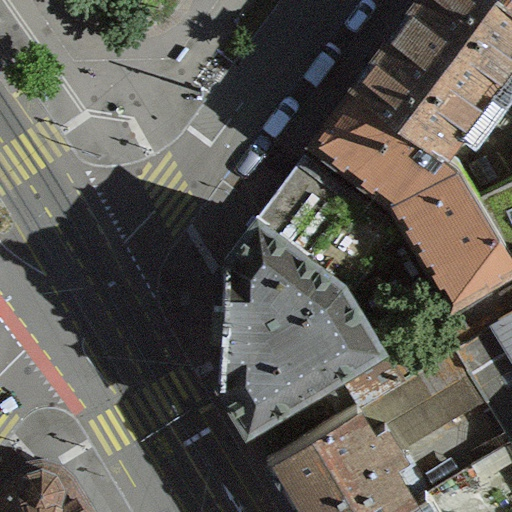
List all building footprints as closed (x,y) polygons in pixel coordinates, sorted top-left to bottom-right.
[(402,18),(492,86),(511,59),(511,1),(510,0),(417,0),(405,17),(402,18)] [(354,83),(444,150),(492,86),(402,18),(401,21),(381,48),(378,52),(370,63),(358,79),(354,83)] [(452,298),(457,295),(511,262),(511,252),(477,195),(456,159),(444,150),(354,83),(353,86),(332,114),(314,139),(318,141),(393,197),(406,220),(450,294),(452,298)] [(224,317),(221,377),(225,384),(248,423),(322,378),(340,367),(360,401),(511,309),(511,277),(388,353),(381,342),(344,279),(354,286),(401,224),(305,152),(258,214),(227,256),(224,317)] [(511,177),(477,195),(511,252),(511,177)] [(295,501),(301,511),(389,511),(415,496),(394,461),(406,454),(401,446),(485,396),(511,439),(511,438),(511,309),(360,401),(268,457),(285,485),(295,501)] [(17,469),(0,491),(0,511),(91,511),(78,489),(67,471),(17,469)] [(424,511),(415,496),(389,511),(424,511)]
